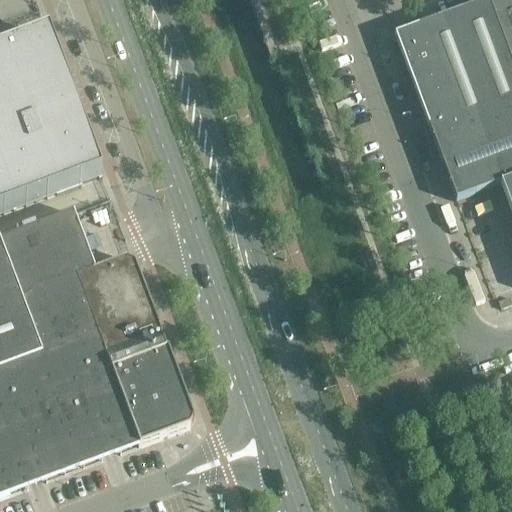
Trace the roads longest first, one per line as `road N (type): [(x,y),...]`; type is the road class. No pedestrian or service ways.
road 1 (primary): [(348,511),(193,76),(158,0)]
road 2 (unclassified): [(475,361),(351,18)]
road 3 (unclassified): [(73,0),(159,233),(203,258)]
road 4 (primary): [(105,0),(203,258)]
road 5 (primary): [(203,258),(273,444)]
road 6 (unclassified): [(93,511),(273,444)]
